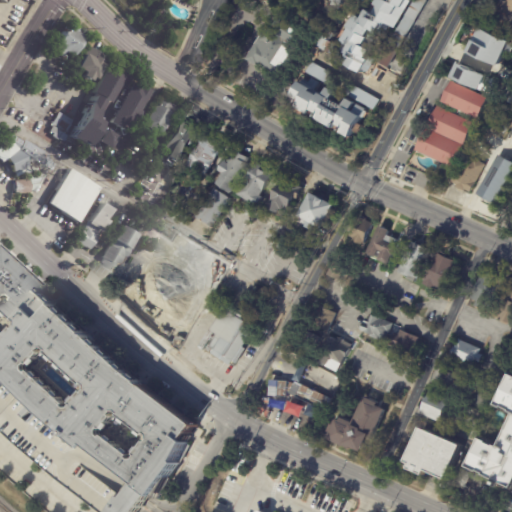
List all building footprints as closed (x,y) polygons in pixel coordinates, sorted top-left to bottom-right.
[(369,0),(369,2),(365,0),(348,0),(343,12),(334,8),(337,3),(332,0),(369,0)] [(396,28),(392,26),(389,32),(386,30),(383,35),(380,33),(371,50),(372,51),(369,56),(377,61),(371,73),(365,70),(362,74),(344,63),(349,55),(342,51),(347,43),(343,41),(344,40),(341,39),(345,31),(348,33),(350,28),(349,27),(356,15),(363,18),(367,10),(374,14),(379,6),(376,5),(378,0),(410,0),(412,1),(397,29),(396,28)] [(425,0),(427,1),(389,69),(379,63),(414,0),(425,0)] [(511,31),(501,25),(503,22),(495,18),(504,0),(511,0),(511,31)] [(257,67),(245,59),(266,26),(274,31),(281,19),(301,32),(293,45),(285,39),(283,42),(290,46),(287,52),(294,57),(287,69),(279,64),(273,74),(258,64),(257,67)] [(334,56),(317,46),(322,38),(316,35),(323,22),(338,31),(331,43),(339,47),(334,56)] [(73,30),(76,32),(83,37),(69,61),(60,56),(59,58),(55,55),(56,54),(50,50),(64,25),(72,30),(72,29),(73,30)] [(505,50),(511,52),(511,51),(511,41),(477,29),(468,54),(500,65),(505,50)] [(91,50),(102,58),(97,65),(99,66),(90,80),(87,78),(84,82),(76,76),(78,73),(70,68),(79,54),(80,55),(85,47),(91,50)] [(338,77),(332,87),(306,73),(311,63),(338,77)] [(452,78),(490,94),(496,80),(458,64),(452,78)] [(119,77),(124,79),(109,104),(102,100),(100,103),(99,102),(96,107),(97,107),(95,110),(94,109),(91,114),(100,120),(83,149),(75,144),(74,145),(65,139),(63,142),(59,139),(58,141),(52,137),(53,135),(49,133),(52,128),(50,127),(59,113),(74,122),(109,65),(120,72),(118,76),(119,77)] [(302,112),(297,110),(298,108),(296,106),(297,106),(291,102),(301,84),(303,86),(305,82),(311,86),(314,80),(322,85),(318,93),(325,97),(330,90),(338,95),(333,103),(344,109),(349,101),(356,105),(352,113),(355,115),(360,106),(368,111),(360,126),(365,129),(360,137),(355,134),(351,141),(343,136),(345,132),(338,128),(336,132),(318,121),(319,120),(311,116),(310,117),(302,112)] [(452,82),(489,99),(479,120),(442,103),(452,82)] [(129,88),(110,121),(126,130),(149,90),(140,84),(129,88)] [(379,101),(374,111),(344,93),(349,84),(379,101)] [(173,111),(168,118),(170,119),(163,130),(162,129),(160,133),(157,132),(156,135),(140,125),(156,101),(161,104),(162,103),(164,104),(166,102),(174,107),(171,111),(173,111)] [(455,115),(475,124),(465,146),(464,145),(453,168),(417,151),(438,107),(455,115)] [(197,132),(175,166),(156,155),(178,120),(197,132)] [(5,130),(0,139),(0,163),(9,180),(11,191),(29,196),(41,201),(62,164),(5,130)] [(94,143),(102,130),(116,139),(114,142),(112,141),(106,150),(94,143)] [(146,140),(140,150),(130,144),(136,133),(146,140)] [(223,145),(204,177),(185,166),(197,145),(196,145),(201,136),(208,141),(210,137),(223,145)] [(479,143),(483,145),(480,152),(470,147),(473,140),(479,143)] [(249,160),(246,164),(248,166),(231,193),(229,192),(228,193),(215,185),(221,174),(217,171),(223,162),(227,164),(235,151),(249,160)] [(511,163),(511,172),(494,205),(477,195),(498,156),(511,163)] [(485,166),(470,193),(466,190),(464,192),(455,187),(456,187),(453,185),(454,184),(451,183),(453,178),(454,179),(455,178),(454,176),(456,173),(458,173),(466,158),(473,162),(474,160),(485,166)] [(273,174),(259,197),(262,198),(257,208),(236,195),(255,163),(273,174)] [(452,171),(446,182),(440,179),(445,168),(452,171)] [(77,224),(46,204),(69,169),(99,189),(77,224)] [(292,187),(293,185),(302,189),(296,201),(294,199),(288,211),(283,208),(282,211),(280,210),(278,215),(269,211),(270,207),(268,206),(281,181),(292,187)] [(334,206),(321,230),(316,227),(313,233),(305,228),(306,228),(297,223),(299,219),(297,218),(310,194),(334,206)] [(103,220),(106,222),(100,232),(101,233),(98,238),(99,239),(93,251),(78,242),(88,225),(86,224),(98,204),(109,210),(103,220)] [(366,219),(366,220),(373,223),(363,246),(352,240),(352,238),(349,236),(358,216),(363,218),(363,217),(366,219)] [(116,269),(114,268),(112,272),(100,264),(102,260),(101,259),(111,242),(110,242),(119,227),(130,234),(130,233),(135,236),(127,248),(130,250),(124,259),(123,258),(116,269)] [(389,231),(387,236),(400,242),(389,265),(379,260),(379,259),(376,257),(376,258),(367,254),(380,227),(389,231)] [(418,244),(433,251),(419,280),(410,275),(409,277),(399,272),(404,263),(403,263),(408,254),(414,242),(418,244)] [(0,254),(0,371),(84,449),(87,445),(153,496),(197,424),(0,254)] [(448,258),(457,262),(444,292),(436,289),(435,289),(424,284),(437,256),(438,256),(439,254),(448,258)] [(349,265),(342,281),(330,275),(337,260),(349,265)] [(499,276),(504,278),(501,284),(502,284),(492,308),(485,305),(483,310),(475,306),(477,301),(472,299),(482,275),(483,276),(486,270),(499,276)] [(511,287),(511,316),(509,324),(501,320),(502,317),(498,315),(505,300),(506,300),(511,287)] [(336,314),(329,328),(311,319),(319,305),(336,314)] [(242,349),(244,350),(236,365),(230,361),(227,365),(210,355),(213,350),(210,348),(217,336),(210,332),(225,308),(242,318),(241,321),(254,329),(242,349)] [(393,324),(393,325),(401,328),(400,330),(419,337),(412,354),(390,345),(393,336),(387,334),(385,341),(364,332),(361,331),(366,318),(369,320),(371,315),(393,324)] [(357,345),(354,351),(351,350),(338,373),(321,363),(337,337),(353,346),(354,343),(357,345)] [(481,349),(479,354),(483,356),(480,363),(476,362),(474,366),(450,356),(455,346),(456,347),(459,340),(481,349)] [(466,374),(461,384),(456,381),(452,389),(438,383),(447,365),(466,374)] [(492,373),(502,377),(500,383),(490,378),(492,373)] [(511,488),(502,484),(500,488),(494,485),(496,481),(485,476),(486,474),(481,472),(481,473),(468,467),(482,439),(489,442),(489,443),(496,446),(497,446),(500,447),(511,422),(511,412),(511,411),(507,408),(506,410),(497,406),(511,374),(511,488)] [(272,382),(287,383),(290,384),(294,386),(295,383),(300,386),(301,386),(309,390),(314,393),(314,392),(331,400),(326,411),(309,403),(303,416),(298,414),(304,400),(302,399),(302,400),(287,393),(286,399),(269,398),(270,381),(272,382)] [(484,392),(492,396),(485,411),(481,409),(480,411),(475,408),(476,407),(474,406),(481,391),(484,392)] [(424,413),(434,392),(453,401),(442,424),(423,415),(424,413)] [(379,404),(378,407),(387,411),(373,442),(369,441),(363,453),(353,449),(352,451),(329,440),(332,434),(330,433),(333,425),(335,426),(337,420),(341,422),(342,419),(354,424),(366,398),(379,404)] [(425,476),(409,469),(411,465),(407,463),(422,428),(462,446),(447,481),(427,471),(425,476)]
